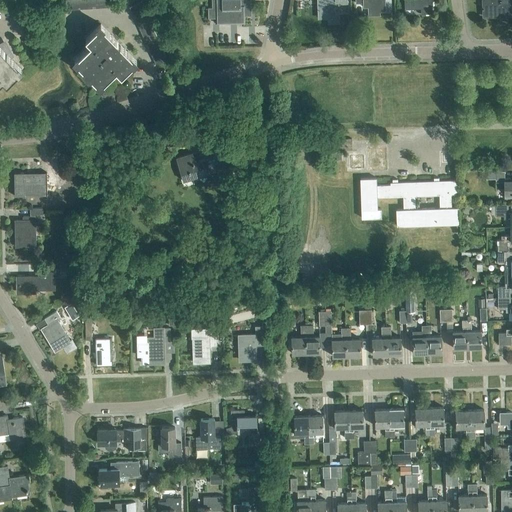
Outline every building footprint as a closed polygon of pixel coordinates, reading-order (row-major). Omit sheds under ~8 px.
[(91,0),(92,8),(99,8),(98,0),(91,0)] [(212,0),(212,7),(207,7),(208,17),(218,17),(218,21),(236,21),(236,22),(244,22),(243,14),(248,14),(248,8),(250,8),(249,0),(212,0)] [(318,0),(319,7),(318,8),(318,12),(319,12),(319,17),(329,17),(329,22),(338,22),(337,13),(335,13),(335,3),(347,3),(347,0),(318,0)] [(355,0),(355,4),(363,3),(363,8),(368,7),(368,16),(380,15),(379,11),(385,11),(384,0),(355,0)] [(404,0),(404,9),(421,9),(421,14),(433,14),(432,0),(404,0)] [(483,0),(482,0),(482,16),(511,15),(511,0),(483,0)] [(132,13),(143,8),(141,2),(129,7),(132,13)] [(135,19),(146,14),(143,8),(132,13),(135,19)] [(137,25),(149,20),(146,14),(135,19),(137,25)] [(140,31),(151,25),(149,20),(137,25),(140,31)] [(121,75),(136,61),(101,24),(85,39),(91,44),(74,60),(100,86),(116,70),(121,75)] [(143,36),(154,31),(151,25),(140,31),(143,36)] [(145,42),(157,37),(154,31),(143,36),(145,42)] [(148,48),(159,43),(157,37),(145,42),(148,48)] [(151,54),(162,49),(159,43),(148,48),(151,54)] [(7,84),(22,69),(0,46),(0,82),(3,80),(7,84)] [(162,49),(151,54),(153,60),(165,54),(162,49)] [(351,140),(332,140),(332,151),(351,151),(351,140)] [(332,160),(341,160),(341,152),(332,152),(332,160)] [(195,162),(192,153),(176,158),(184,185),(193,182),(192,178),(221,169),(217,155),(195,162)] [(495,172),(495,162),(488,162),(488,172),(481,172),(482,179),(495,179),(495,189),(504,189),(504,198),(511,198),(511,180),(510,180),(510,178),(505,178),(504,171),(495,172)] [(47,191),(47,173),(23,173),(14,173),(14,196),(24,196),(24,192),(47,191)] [(397,179),(392,180),(392,183),(390,183),(390,185),(376,185),(376,178),(360,179),(361,218),(381,218),(381,209),(377,210),(377,197),(403,196),(403,209),(396,210),(397,226),(459,224),(458,207),(451,208),(451,195),(457,194),(457,181),(439,181),(439,178),(433,178),(433,181),(397,183),(397,179)] [(222,179),(215,181),(218,188),(225,186),(222,179)] [(510,227),(511,227),(511,213),(508,213),(508,204),(491,204),(491,215),(496,215),(496,216),(503,216),(503,219),(510,219),(510,227)] [(15,221),(16,247),(36,246),(36,233),(36,219),(35,219),(35,216),(22,217),(22,220),(15,221)] [(496,252),(509,251),(509,241),(511,241),(511,227),(510,227),(510,236),(504,236),(504,240),(496,240),(496,252)] [(505,274),(511,274),(511,260),(509,260),(509,251),(496,252),(497,263),(504,263),(505,274)] [(16,294),(36,293),(36,290),(55,290),(55,267),(39,267),(39,276),(16,276),(16,294)] [(497,298),(510,297),(510,288),(511,288),(511,274),(505,274),(505,286),(497,286),(497,298)] [(511,312),(511,306),(510,306),(510,297),(497,298),(498,309),(505,309),(505,312),(511,312)] [(79,315),(71,303),(64,307),(72,320),(79,315)] [(48,325),(43,328),(52,342),(50,343),(55,351),(63,346),(66,352),(77,346),(72,339),(69,340),(57,320),(61,318),(56,311),(44,318),(48,325)] [(453,348),(467,348),(466,320),(462,320),(462,328),(463,328),(463,331),(453,331),(453,348)] [(466,320),(467,348),(481,348),(481,330),(470,331),(470,327),(471,327),(471,320),(466,320)] [(305,322),(305,325),(306,353),(320,353),(319,335),(314,336),(313,325),(312,325),(312,321),(305,322)] [(292,354),(306,353),(305,325),(300,325),(300,333),(302,333),(302,336),(291,336),(292,354)] [(427,353),(426,325),(421,325),(422,333),(423,333),(423,336),(412,337),(413,354),(427,353)] [(426,325),(427,353),(441,353),(441,336),(430,336),(430,333),(431,333),(431,325),(426,325)] [(240,360),(256,360),(256,344),(263,344),(262,329),(262,326),(255,326),(255,334),(239,334),(240,360)] [(373,355),(387,355),(386,326),(381,327),(381,334),(383,334),(383,337),(372,338),(373,355)] [(386,326),(387,355),(401,354),(400,337),(390,337),(389,334),(391,334),(391,326),(386,326)] [(148,343),(137,343),(138,356),(142,355),(142,364),(164,363),(163,342),(170,342),(170,328),(163,328),(154,328),(154,337),(148,338),(148,343)] [(210,328),(191,329),(191,339),(194,339),(194,362),(210,361),(210,345),(217,345),(216,333),(216,330),(210,330),(210,328)] [(332,356),(346,356),(345,328),(341,328),(341,336),(342,335),(342,339),(332,339),(332,356)] [(345,328),(346,356),(360,355),(360,338),(349,339),(349,335),(350,335),(350,328),(345,328)] [(511,329),(506,329),(506,333),(498,333),(498,345),(511,344),(511,335),(511,334),(511,329)] [(96,365),(112,365),(111,338),(95,339),(96,365)] [(430,436),(429,407),(415,408),(415,425),(422,425),(423,428),(425,428),(425,436),(430,436)] [(429,407),(430,436),(435,435),(434,428),(433,428),(433,425),(444,424),(443,407),(429,407)] [(389,409),(390,437),(394,437),(394,429),(393,429),(393,426),(403,426),(403,408),(389,409)] [(385,437),(390,437),(389,409),(375,409),(375,426),(386,426),(386,429),(385,429),(385,437)] [(469,410),(470,438),(475,438),(475,430),(474,430),(473,427),(484,427),(483,409),(469,410)] [(244,410),(231,411),(231,432),(248,431),(249,441),(259,441),(259,431),(256,431),(256,416),(244,416),(244,410)] [(344,438),(349,438),(348,410),(334,411),(335,428),(345,428),(345,431),(344,431),(344,438)] [(348,410),(349,438),(354,438),(354,431),(352,431),(352,427),(363,427),(362,410),(348,410)] [(466,438),(470,438),(469,410),(455,411),(456,428),(467,427),(467,431),(465,431),(466,438)] [(511,421),(511,422),(511,412),(499,413),(500,424),(507,424),(507,428),(511,427),(511,421)] [(0,416),(0,435),(9,434),(9,438),(25,435),(22,417),(7,419),(7,415),(0,416)] [(308,416),(309,444),(314,443),(313,436),(312,436),(312,433),(323,432),(322,415),(308,416)] [(308,416),(294,416),(294,423),(288,424),(289,437),(304,437),(304,444),(309,444),(308,416)] [(214,421),(214,419),(200,419),(201,437),(207,437),(207,448),(220,448),(220,434),(221,434),(221,421),(214,421)] [(146,450),(146,427),(123,428),(123,430),(116,430),(116,428),(98,429),(98,444),(105,444),(105,445),(106,448),(109,450),(112,450),(115,448),(116,444),(116,441),(128,441),(128,450),(146,450)] [(175,444),(175,427),(161,427),(162,445),(158,445),(158,452),(168,452),(168,457),(181,456),(181,444),(175,444)] [(370,464),(370,453),(369,440),(363,441),(364,451),(357,452),(358,464),(370,464)] [(500,459),(511,459),(511,444),(508,444),(508,448),(500,448),(500,459)] [(511,459),(500,459),(500,471),(508,470),(508,474),(511,473),(511,459)] [(247,472),(265,471),(265,460),(254,461),(254,466),(247,466),(247,472)] [(99,488),(108,488),(108,484),(119,484),(119,476),(139,475),(139,461),(116,462),(116,469),(99,469),(99,485),(99,488)] [(371,476),(371,488),(377,488),(377,474),(382,474),(381,464),(377,464),(370,464),(371,476)] [(492,484),(491,465),(483,465),(483,473),(485,473),(485,484),(492,484)] [(9,477),(8,466),(0,467),(0,500),(12,499),(11,495),(28,493),(28,494),(29,494),(28,483),(30,483),(29,475),(9,477)] [(411,487),(411,475),(411,466),(399,467),(400,475),(405,475),(405,487),(411,487)] [(175,485),(186,485),(186,474),(174,475),(175,485)] [(210,484),(222,484),(222,474),(210,474),(210,484)] [(458,511),(467,511),(473,511),(472,484),(467,484),(467,492),(469,492),(469,495),(458,495),(458,511)] [(472,484),(473,511),(487,511),(486,494),(476,495),(476,491),(477,491),(477,484),(472,484)] [(241,503),(234,503),(233,511),(256,511),(256,507),(254,507),(254,503),(263,502),(262,487),(248,487),(249,503),(241,503)] [(297,511),(311,511),(310,489),(306,489),(306,497),(307,497),(307,500),(297,500),(297,511)] [(310,489),(311,511),(325,511),(325,499),(314,500),(314,497),(315,496),(315,489),(310,489)] [(418,511),(432,511),(432,489),(427,489),(427,497),(428,497),(429,500),(418,500),(418,511)] [(432,489),(432,511),(446,511),(446,500),(436,500),(435,497),(437,497),(436,489),(432,489)] [(511,489),(501,490),(501,511),(511,510),(511,489)] [(377,511),(392,511),(391,490),(385,490),(385,501),(378,502),(377,511)] [(391,490),(392,511),(406,511),(406,496),(405,496),(405,497),(396,497),(396,490),(391,490)] [(337,511),(351,511),(351,492),(346,492),(346,499),(348,499),(348,503),(337,503),(337,511)] [(351,492),(351,511),(365,511),(365,502),(355,502),(355,499),(356,499),(356,492),(351,492)] [(197,511),(210,511),(211,509),(223,509),(222,496),(203,497),(204,508),(197,508),(197,511)] [(160,511),(174,511),(181,510),(181,498),(167,498),(167,509),(161,509),(160,511)] [(135,511),(135,503),(127,503),(116,503),(116,509),(100,510),(100,511),(135,511)]
